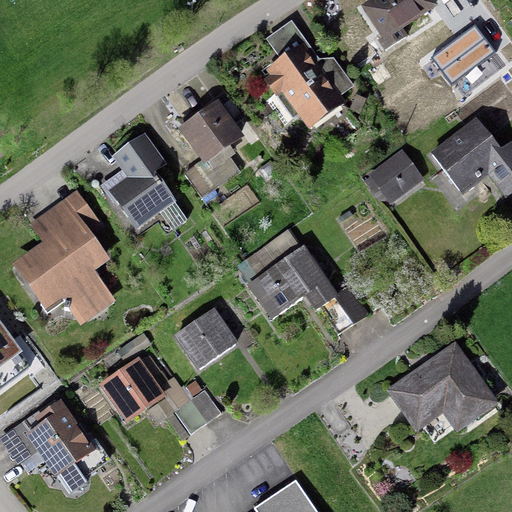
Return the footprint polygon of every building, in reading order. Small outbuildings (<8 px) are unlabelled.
[(379,0),(363,11),(382,40),(377,44),(384,53),(403,40),(398,30),(432,9),(425,0),(379,0)] [(496,35),(484,44),(492,54),(504,45),(496,35)] [(283,127),(298,116),(309,130),(310,130),(306,125),(337,103),(340,108),(341,107),(336,99),(350,89),(332,64),(318,74),(300,50),(268,73),(271,79),(265,83),(274,96),(265,102),(283,127)] [(363,102),(354,98),(348,111),(357,115),(363,102)] [(236,141),(215,110),(183,133),(205,163),(206,162),(210,169),(225,159),(220,152),(236,141)] [(475,123),(430,157),(457,192),(474,179),(476,181),(477,180),(478,179),(476,177),(487,169),(506,194),(511,189),(511,152),(510,151),(502,157),(475,123)] [(131,178),(108,194),(135,231),(152,219),(165,237),(185,223),(150,173),(162,165),(142,138),(116,157),(131,178)] [(370,178),(388,203),(403,192),(398,185),(400,184),(396,178),(409,169),(400,156),(370,178)] [(212,190),(195,167),(184,176),(200,199),(212,190)] [(47,251),(46,252),(18,272),(25,282),(32,283),(34,286),(32,289),(32,291),(41,305),(58,293),(64,302),(63,311),(72,313),(76,317),(86,319),(109,302),(104,295),(105,287),(96,285),(86,272),(102,261),(83,235),(56,254),(55,252),(53,250),(51,250),(47,251)] [(300,251),(249,288),(271,321),(305,297),(315,312),(318,310),(337,336),(366,316),(347,289),(333,300),(300,251)] [(210,314),(176,338),(198,371),(233,347),(210,314)] [(0,379),(24,361),(0,329),(0,379)] [(467,422),(491,405),(452,350),(390,394),(414,429),(453,402),(467,422)] [(137,365),(102,389),(125,422),(160,398),(137,365)] [(204,426),(219,416),(203,392),(187,403),(204,426)] [(80,441),(53,402),(20,425),(53,472),(69,461),(81,479),(80,479),(81,480),(107,462),(88,435),(80,441)] [(172,413),(189,437),(204,426),(187,403),(172,413)] [(314,511),(299,489),(262,511),(314,511)]
